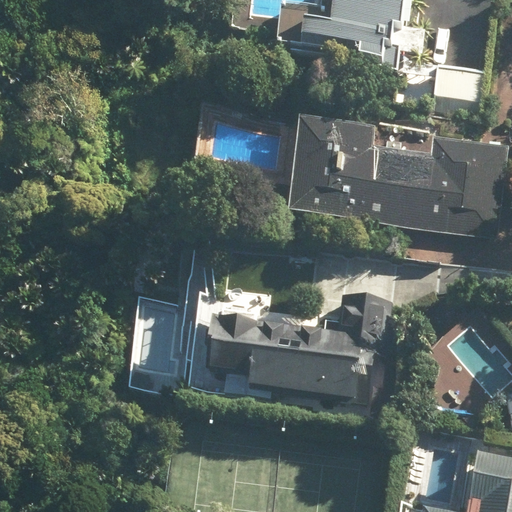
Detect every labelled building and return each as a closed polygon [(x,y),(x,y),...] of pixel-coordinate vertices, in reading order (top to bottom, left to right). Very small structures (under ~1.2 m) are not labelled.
[(410,35),(411,0),(345,0),(345,6),(340,6),(338,39),(307,38),(306,61),(363,63),(363,80),(408,81),(409,55),(428,56),(429,36),(410,35)] [(487,75),(441,74),(440,107),(487,108),(487,75)] [(428,161),(379,155),(382,129),(304,120),(292,218),(499,243),(511,145),(431,135),(428,161)] [(403,360),(409,305),(345,298),(341,335),(214,321),(211,355),(251,360),(248,394),(365,407),(370,357),(403,360)] [(448,347),(494,399),(511,383),(511,361),(477,322),(448,347)] [(475,511),(511,511),(511,468),(482,464),(475,511)]
